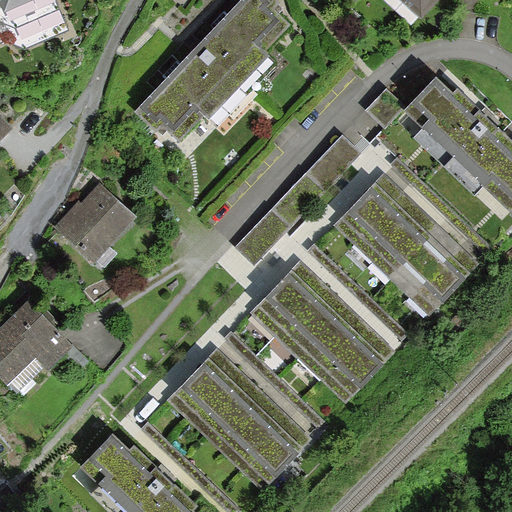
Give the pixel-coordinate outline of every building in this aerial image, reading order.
[(59,0),(0,0),(0,38),(11,34),(18,51),(71,28),(59,0)] [(246,0),(134,113),(187,165),(291,60),(275,44),(291,27),(269,5),(273,0),(246,0)] [(398,0),(420,18),(434,0),(398,0)] [(511,217),(511,150),(438,80),(399,121),(507,223),(511,217)] [(388,94),(372,110),(386,124),(402,108),(388,94)] [(0,121),(0,143),(11,133),(0,121)] [(254,262),(359,159),(330,129),(308,151),(224,232),(254,262)] [(404,192),(386,175),(337,227),(356,244),(404,192)] [(134,219),(100,185),(56,229),(90,263),(134,219)] [(423,209),(404,192),(356,244),(374,261),(423,209)] [(441,226),(423,209),(374,261),(393,279),(441,226)] [(460,244),(441,226),(393,279),(412,296),(460,244)] [(479,261),(460,244),(412,296),(430,313),(479,261)] [(313,291),(288,268),(249,310),(274,333),(313,291)] [(338,313),(313,291),(274,333),(298,356),(338,313)] [(24,300),(0,327),(0,372),(25,396),(72,344),(24,300)] [(362,336),(338,313),(298,356),(323,378),(362,336)] [(387,358),(362,336),(323,378),(348,401),(387,358)] [(240,366),(222,349),(175,400),(193,416),(240,366)] [(258,383),(240,366),(193,416),(211,433),(258,383)] [(276,400),(258,383),(211,433),(229,450),(276,400)] [(295,416),(276,400),(229,450),(248,467),(295,416)] [(313,433),(295,416),(248,467),(266,484),(313,433)] [(81,466),(130,511),(216,511),(136,437),(125,448),(111,435),(81,466)]
